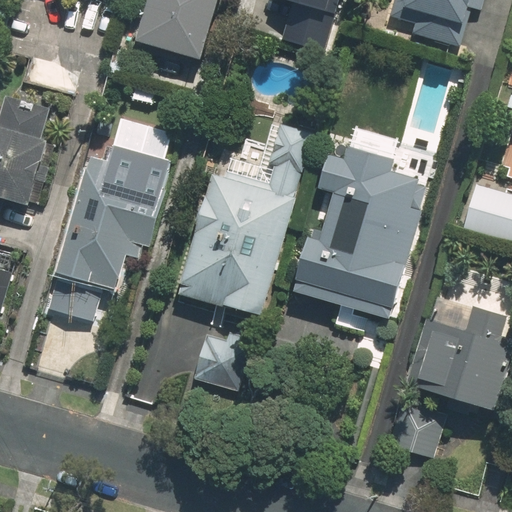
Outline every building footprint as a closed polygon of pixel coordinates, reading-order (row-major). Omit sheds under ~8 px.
[(224,0),(153,0),(143,38),(208,56),(224,0)] [(296,0),(340,13),(343,0),(296,0)] [(396,0),(389,24),(419,33),(426,12),(469,25),(474,9),(485,13),(488,0),(396,0)] [(0,215),(7,194),(38,204),(65,114),(0,94),(0,215)] [(107,286),(124,291),(133,259),(154,264),(180,162),(169,159),(178,127),(135,115),(127,145),(117,142),(113,156),(91,151),(49,309),(97,321),(107,286)] [(315,230),(297,290),(397,319),(438,182),(392,168),(402,136),(358,123),(348,160),(329,155),(320,186),(338,191),(326,233),(315,230)] [(265,316),(315,138),(316,134),(279,124),(264,179),(217,166),(182,292),(265,316)] [(511,193),(477,184),(465,227),(511,239),(511,193)] [(0,314),(3,315),(19,256),(0,250),(0,314)] [(511,313),(434,294),(411,383),(502,406),(511,366),(511,313)] [(254,344),(211,333),(199,379),(242,391),(254,344)] [(447,426),(399,410),(389,441),(437,457),(447,426)]
